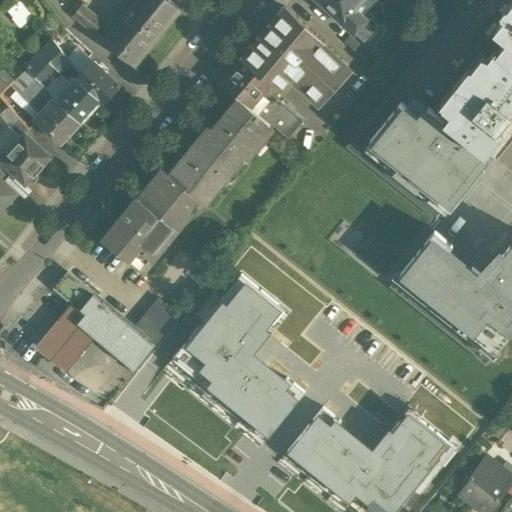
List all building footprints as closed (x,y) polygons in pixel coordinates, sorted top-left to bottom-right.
[(22,26),(35,14),(23,0),(20,0),(8,10),(22,26)] [(171,0),(135,0),(127,10),(158,36),(181,8),(171,0)] [(365,17),(346,0),(320,0),(355,30),(365,17)] [(346,0),(365,17),(367,16),(356,6),(361,0),(346,0)] [(438,0),(425,14),(381,68),(396,78),(438,27),(464,2),(465,3),(468,0),(438,0)] [(511,1),(502,14),(505,16),(485,40),(489,43),(434,111),(461,132),(511,69),(511,1)] [(102,20),(82,4),(73,15),(94,31),(102,20)] [(349,68),(285,6),(244,56),(254,65),(255,64),(264,72),(263,73),(282,89),(283,90),(295,76),(303,82),(301,85),(321,102),(349,68)] [(127,10),(103,39),(134,64),(158,36),(127,10)] [(365,17),(355,30),(365,39),(375,27),(365,17)] [(70,41),(59,31),(53,38),(62,50),(70,41)] [(360,44),(351,35),(345,41),(354,50),(360,44)] [(62,50),(53,38),(43,48),(54,62),(62,72),(73,63),(62,50)] [(43,48),(27,65),(38,78),(54,62),(43,48)] [(244,56),(222,82),(241,98),(252,107),(263,93),(272,83),(262,75),(263,73),(264,72),(255,64),(254,65),(244,56)] [(119,84),(92,59),(77,75),(101,100),(103,102),(119,84)] [(13,79),(0,92),(0,95),(11,107),(38,78),(27,65),(13,79)] [(0,68),(0,67),(0,92),(13,79),(0,68)] [(511,107),(511,69),(461,132),(486,152),(504,129),(498,125),(511,107)] [(272,83),(263,93),(271,100),(275,96),(276,97),(282,89),(263,73),(262,75),(272,83)] [(101,100),(77,75),(55,99),(80,123),(101,100)] [(434,111),(429,106),(421,116),(391,92),(346,147),(433,217),(446,200),(453,206),(484,167),(480,164),(488,154),(434,111)] [(275,96),(271,100),(263,93),(252,107),(275,125),(290,138),(304,120),(276,97),(275,96)] [(241,98),(215,130),(210,126),(172,174),(198,196),(206,202),(245,154),(249,157),(275,125),(252,107),(241,98)] [(55,99),(36,120),(61,144),(80,123),(55,99)] [(21,119),(13,128),(22,137),(25,133),(26,133),(29,129),(21,119)] [(11,127),(0,137),(0,141),(9,150),(22,137),(13,128),(11,127)] [(22,137),(9,150),(8,150),(0,158),(5,163),(1,167),(10,175),(14,172),(25,182),(28,183),(30,183),(33,182),(35,181),(36,178),(37,176),(36,173),(36,172),(35,171),(50,156),(26,133),(25,133),(22,137)] [(163,168),(139,198),(138,197),(107,235),(125,250),(122,254),(129,259),(128,260),(138,268),(147,256),(151,259),(156,252),(157,253),(177,228),(173,225),(186,208),(187,209),(198,196),(172,174),(163,168)] [(0,175),(0,210),(17,192),(0,175)] [(511,242),(503,254),(499,251),(483,272),(451,247),(453,244),(435,230),(389,286),(486,364),(511,331),(511,242)] [(116,313),(67,272),(54,287),(86,314),(73,329),(74,334),(90,347),(97,339),(116,313)] [(241,273),(173,357),(271,435),(306,391),(252,348),(285,308),(241,273)] [(179,315),(162,300),(151,313),(168,328),(179,315)] [(138,330),(116,313),(97,339),(135,370),(156,345),(138,330)] [(168,328),(151,313),(138,330),(156,345),(168,328)] [(287,450),(364,511),(396,511),(452,443),(409,409),(377,449),(323,405),(287,450)] [(495,473),(481,461),(470,475),(472,477),(460,491),(477,505),(486,511),(489,511),(511,483),(511,475),(500,466),(495,473)]
